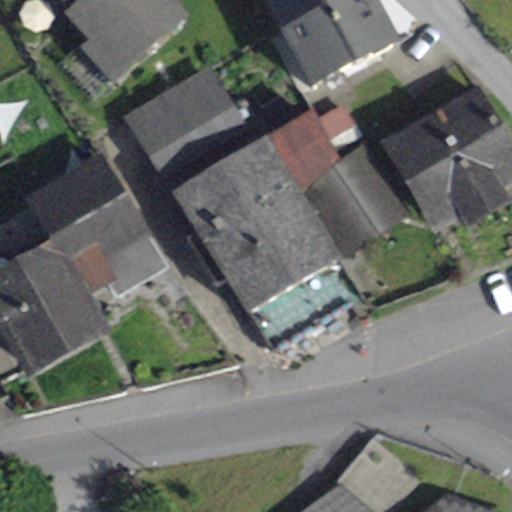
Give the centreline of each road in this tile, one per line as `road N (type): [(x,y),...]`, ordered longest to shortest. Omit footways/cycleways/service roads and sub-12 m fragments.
road 1 (residential): [(0,470),(365,408),(511,394)]
road 2 (residential): [(511,99),(419,0)]
